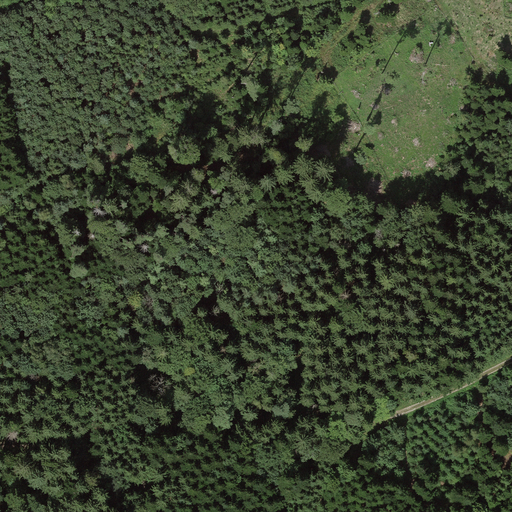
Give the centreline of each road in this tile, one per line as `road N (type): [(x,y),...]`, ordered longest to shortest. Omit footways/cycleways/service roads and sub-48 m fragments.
road 1 (track): [(162,0),(178,22),(198,31),(330,0)]
road 2 (track): [(511,363),(380,416)]
